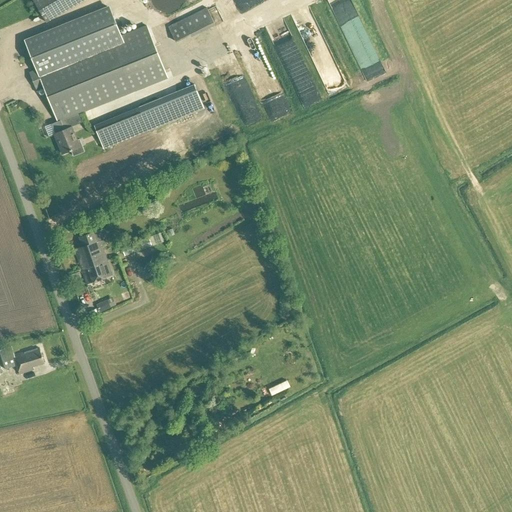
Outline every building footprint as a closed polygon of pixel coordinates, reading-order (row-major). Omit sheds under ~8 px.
[(33,0),(46,23),(84,0),(33,0)] [(155,0),(162,15),(188,4),(186,0),(155,0)] [(208,6),(169,24),(176,39),(215,21),(208,6)] [(109,8),(25,42),(37,70),(30,73),(37,90),(44,87),(58,121),(52,124),(55,133),(54,133),(63,154),(71,151),(73,157),(85,152),(79,140),(76,141),(67,118),(167,78),(150,36),(149,35),(147,29),(145,25),(120,36),(109,8)] [(335,60),(315,18),(300,25),(320,68),(335,60)] [(231,101),(237,99),(240,111),(245,109),(247,117),(258,114),(250,83),(228,89),(231,101)] [(265,101),(277,123),(296,113),(284,91),(265,101)] [(139,107),(94,125),(104,149),(149,131),(139,107)] [(208,124),(211,131),(230,121),(227,115),(208,124)] [(193,125),(197,136),(208,132),(205,121),(193,125)] [(87,284),(112,276),(101,245),(105,244),(100,230),(80,237),(83,247),(75,250),(87,284)] [(148,239),(122,248),(124,255),(151,246),(148,239)] [(152,257),(149,264),(156,267),(159,260),(152,257)] [(79,272),(70,276),(71,280),(81,277),(79,272)] [(107,300),(97,305),(100,312),(111,307),(107,300)] [(3,359),(4,363),(5,367),(16,364),(19,374),(33,370),(32,367),(44,363),(39,348),(14,356),(12,352),(28,347),(27,343),(2,350),(4,359),(3,359)] [(217,411),(220,416),(230,411),(227,405),(217,411)]
